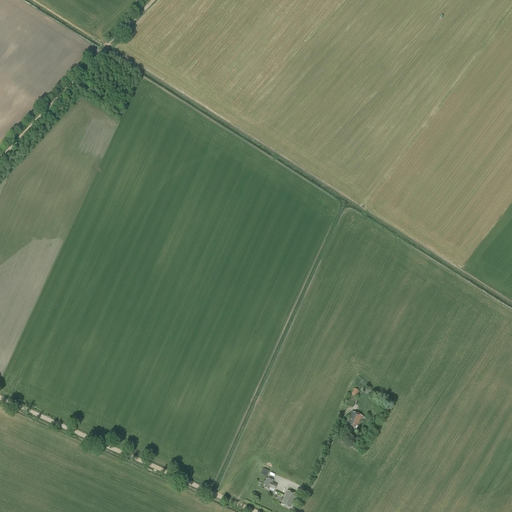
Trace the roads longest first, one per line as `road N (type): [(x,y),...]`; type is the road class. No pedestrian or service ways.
road 1 (track): [(0,398),(254,511)]
road 2 (track): [(0,159),(154,0)]
